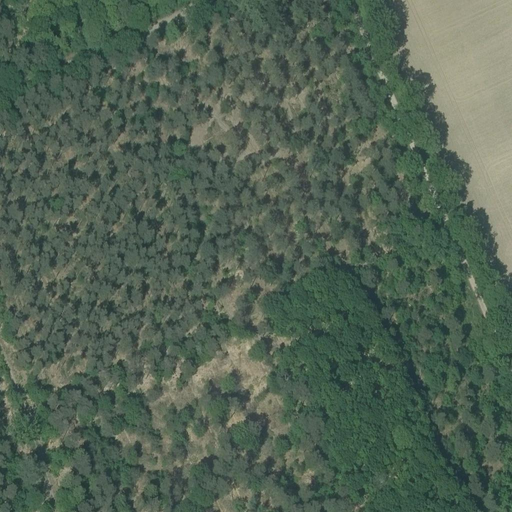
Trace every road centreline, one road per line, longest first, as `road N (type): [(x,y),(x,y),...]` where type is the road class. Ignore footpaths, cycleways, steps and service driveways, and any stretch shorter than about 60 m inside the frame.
road 1 (track): [(353,0),(456,244)]
road 2 (track): [(24,414),(244,328)]
road 3 (track): [(254,324),(456,244)]
road 4 (track): [(456,244),(511,372)]
road 5 (track): [(97,58),(221,0)]
